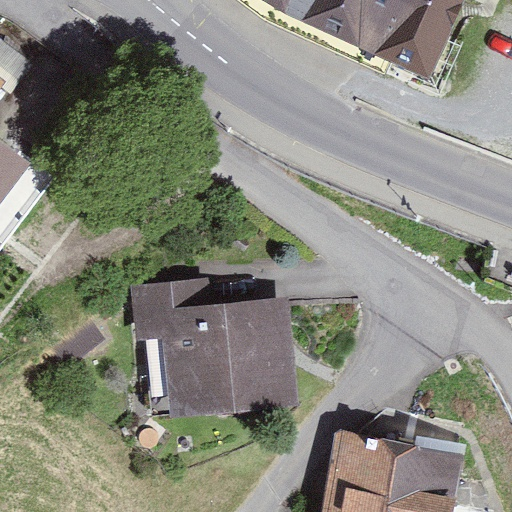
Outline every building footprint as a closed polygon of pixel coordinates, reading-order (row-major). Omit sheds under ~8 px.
[(255,0),(277,15),(382,63),(368,94),(431,122),(469,39),(452,31),(466,0),(255,0)] [(0,199),(37,147),(0,120),(0,86),(1,86),(12,94),(35,61),(0,36),(0,199)] [(130,390),(133,415),(303,393),(290,289),(213,299),(210,274),(135,283),(148,388),(130,390)] [(106,337),(89,316),(62,338),(79,359),(106,337)] [(494,511),(495,510),(459,504),(469,448),(339,425),(322,511),(494,511)]
